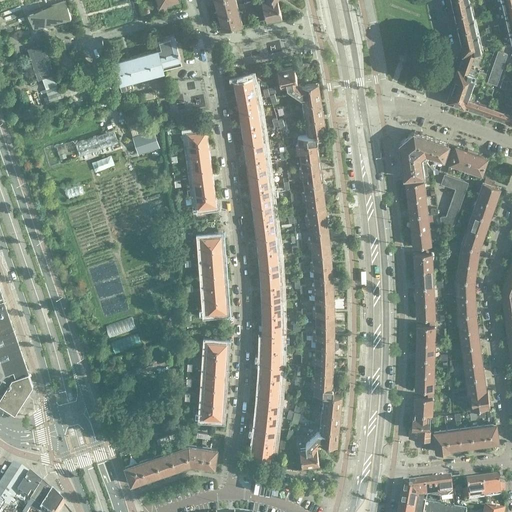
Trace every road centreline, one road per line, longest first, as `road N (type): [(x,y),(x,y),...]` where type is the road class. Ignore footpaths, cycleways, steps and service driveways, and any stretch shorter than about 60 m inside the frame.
road 1 (residential): [(194,0),(217,98),(240,270),(241,373),(229,493)]
road 2 (tertiary): [(352,117),(372,313),(352,511)]
road 3 (tertiary): [(375,477),(384,264),(364,114)]
road 4 (secondary): [(87,411),(0,140)]
road 5 (residential): [(511,216),(489,288),(511,451)]
road 6 (secondary): [(0,240),(59,421)]
road 7 (unclassified): [(511,463),(375,477)]
